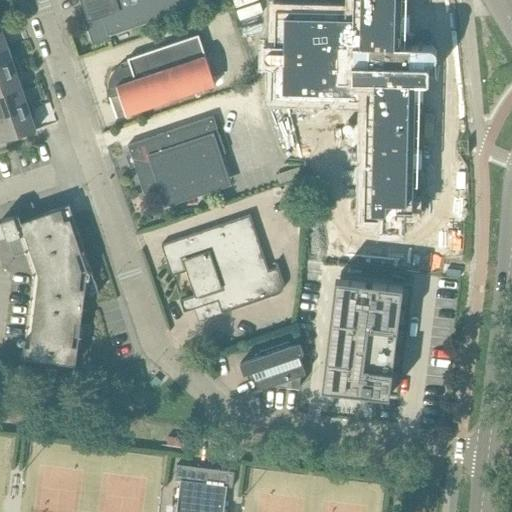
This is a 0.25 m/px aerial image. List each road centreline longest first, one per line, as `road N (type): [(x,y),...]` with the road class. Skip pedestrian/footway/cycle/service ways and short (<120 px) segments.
road 1 (residential): [(488,452),(237,423),(152,340),(91,165)]
road 2 (tertiary): [(488,452),(510,264)]
road 3 (residential): [(91,165),(36,0)]
